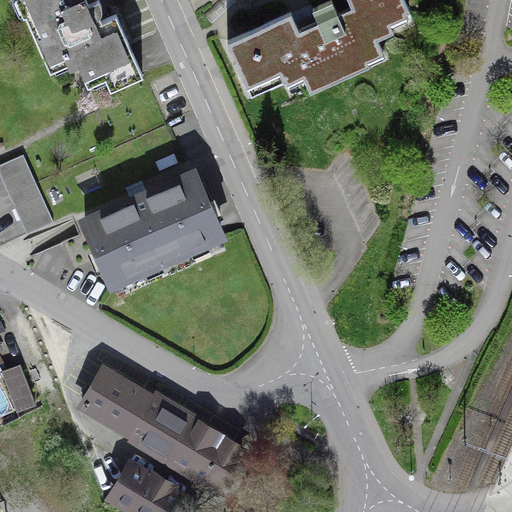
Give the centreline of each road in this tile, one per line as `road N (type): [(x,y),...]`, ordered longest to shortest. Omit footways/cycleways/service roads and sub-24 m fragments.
road 1 (residential): [(319,360),(159,0)]
road 2 (residential): [(5,275),(203,389),(233,392),(319,360)]
road 3 (residential): [(511,223),(483,324),(445,359),(332,390)]
